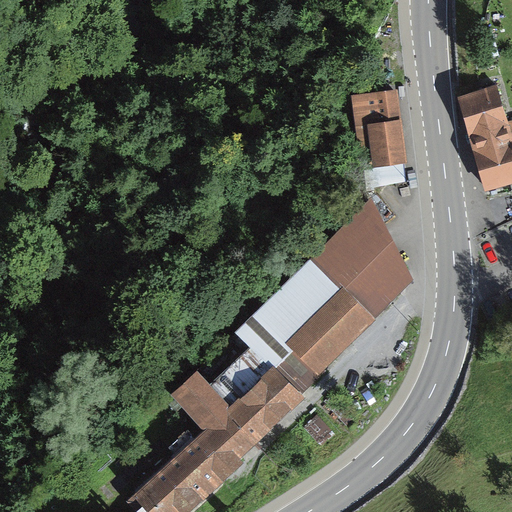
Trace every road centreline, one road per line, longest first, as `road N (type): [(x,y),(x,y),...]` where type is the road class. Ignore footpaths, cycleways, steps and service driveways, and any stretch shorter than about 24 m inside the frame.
road 1 (secondary): [(428,0),(455,293)]
road 2 (secondary): [(455,293),(445,360),(419,417),(374,467),(310,511)]
